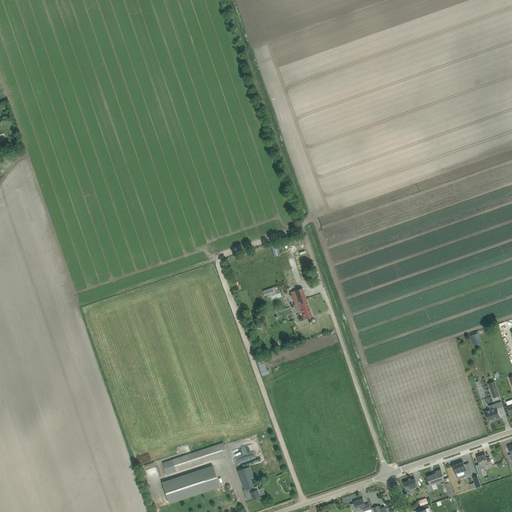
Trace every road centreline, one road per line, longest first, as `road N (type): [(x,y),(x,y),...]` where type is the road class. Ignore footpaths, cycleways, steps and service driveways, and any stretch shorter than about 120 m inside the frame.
road 1 (unknown): [(302,504),(218,259)]
road 2 (residential): [(388,474),(311,252)]
road 3 (residential): [(388,474),(511,431)]
